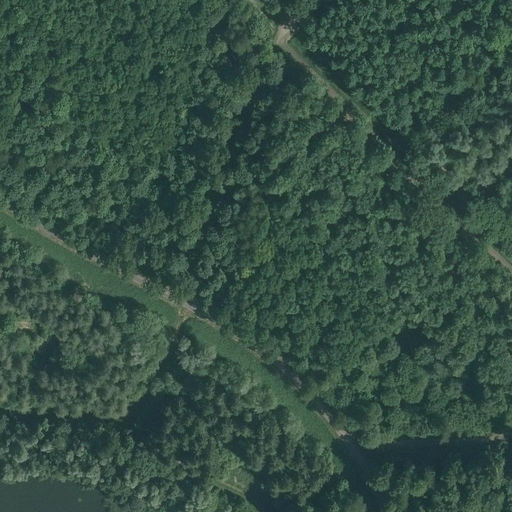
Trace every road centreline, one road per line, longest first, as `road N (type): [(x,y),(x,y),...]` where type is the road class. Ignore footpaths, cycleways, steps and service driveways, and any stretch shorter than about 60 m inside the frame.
road 1 (track): [(388,511),(346,441),(247,342),(0,202)]
road 2 (track): [(0,394),(20,411),(120,420),(153,380),(183,304)]
road 3 (track): [(120,420),(261,511)]
